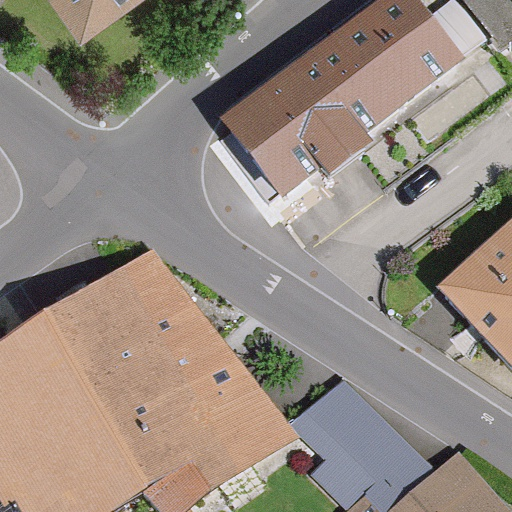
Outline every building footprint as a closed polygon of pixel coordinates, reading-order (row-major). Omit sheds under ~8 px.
[(63,0),(76,17),(101,0),(63,0)] [(280,196),(453,67),(403,0),(397,0),(228,126),(280,196)] [(511,0),(455,0),(499,58),(511,48),(511,0)] [(511,238),(445,298),(511,373),(511,238)] [(151,256),(35,326),(140,494),(154,511),(192,511),(299,441),(151,256)] [(115,511),(140,494),(35,326),(0,348),(0,503),(3,509),(0,510),(0,511),(115,511)] [(505,511),(459,460),(399,511),(378,511),(367,499),(352,511),(505,511)]
